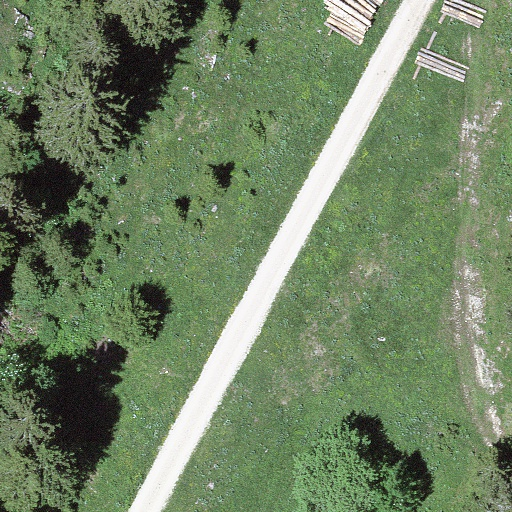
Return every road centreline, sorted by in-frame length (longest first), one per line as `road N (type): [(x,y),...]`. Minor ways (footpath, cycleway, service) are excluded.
road 1 (track): [(322,169),(138,511)]
road 2 (track): [(322,169),(415,0)]
